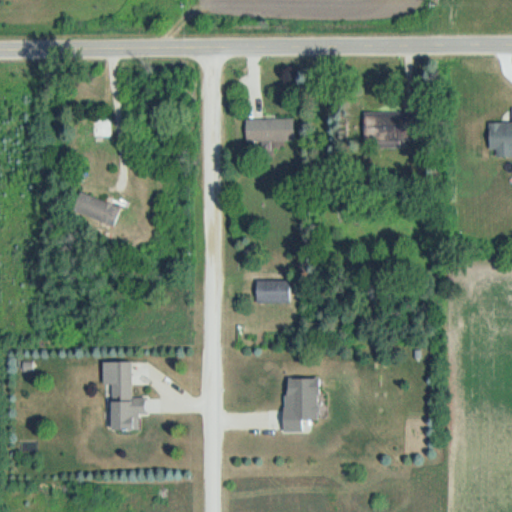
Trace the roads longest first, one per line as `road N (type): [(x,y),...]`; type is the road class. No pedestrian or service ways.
road 1 (residential): [(0,53),(511,50)]
road 2 (residential): [(204,52),(208,511)]
